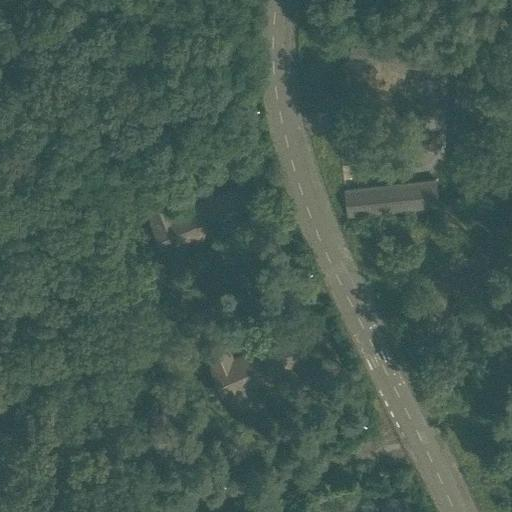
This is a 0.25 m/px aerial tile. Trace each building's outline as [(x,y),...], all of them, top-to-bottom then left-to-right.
[(398,60),(400,46),(352,42),(351,56),(398,60)] [(360,184),(363,213),(440,205),(437,176),(360,184)] [(171,182),(150,192),(155,202),(176,193),(171,182)] [(199,203),(173,214),(167,201),(148,209),(154,223),(152,224),(165,254),(167,253),(173,266),(192,258),(186,245),(228,226),(226,222),(249,212),(238,186),(217,195),(199,203)] [(259,346),(233,357),(227,344),(209,351),(214,365),(212,366),(224,396),(227,395),(232,408),(251,401),(245,387),(287,370),(285,365),(308,356),(297,330),(277,339),(276,339),(259,346)] [(407,511),(409,502),(385,497),(382,511),(385,511),(407,511)]
